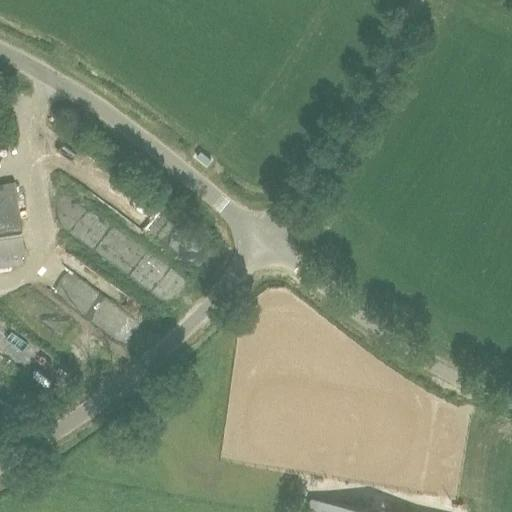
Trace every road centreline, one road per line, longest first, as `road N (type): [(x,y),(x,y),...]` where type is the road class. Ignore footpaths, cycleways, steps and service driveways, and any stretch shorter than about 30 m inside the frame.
road 1 (unclassified): [(0,464),(137,372),(267,242)]
road 2 (unclassified): [(267,242),(138,126),(0,40)]
road 3 (unclassified): [(267,242),(399,346),(511,402)]
